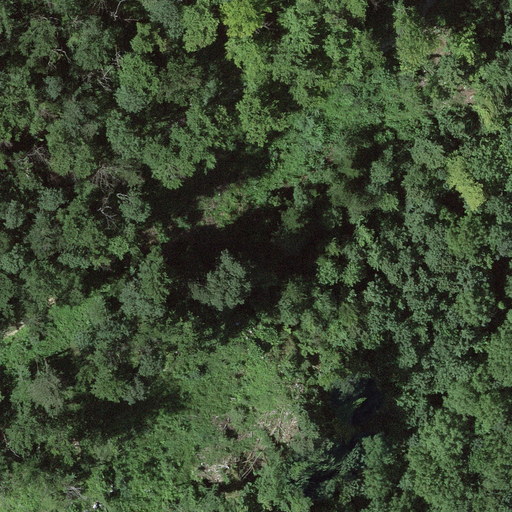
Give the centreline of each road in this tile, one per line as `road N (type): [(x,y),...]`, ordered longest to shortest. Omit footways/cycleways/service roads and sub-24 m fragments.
road 1 (track): [(431,0),(402,36),(244,84),(198,109),(141,166),(99,246),(36,313),(0,338)]
road 2 (trunk): [(511,404),(226,511)]
